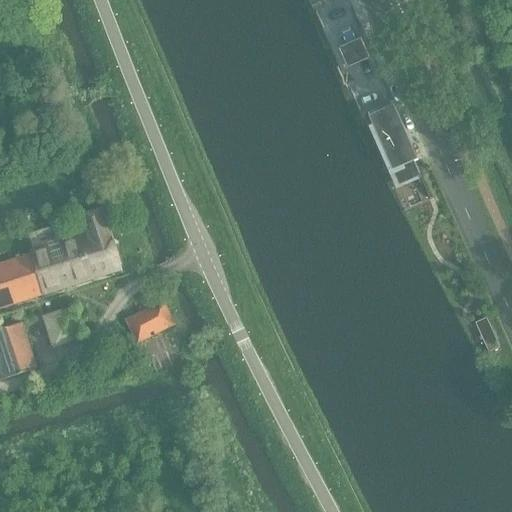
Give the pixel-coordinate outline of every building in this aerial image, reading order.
[(340,50),(339,50),(343,59),(365,49),(362,41),(349,46),(340,50)] [(365,49),(343,59),(346,67),(369,58),(365,49)] [(394,106),(369,117),(399,187),(421,177),(414,163),(418,161),(394,106)] [(0,309),(45,295),(122,270),(102,211),(82,217),(88,235),(32,254),(33,255),(0,265),(0,309)] [(163,302),(126,320),(138,344),(175,325),(163,302)] [(44,316),(55,347),(83,337),(72,306),(44,316)] [(487,319),(475,324),(489,353),(500,348),(499,345),(487,319)] [(22,324),(0,330),(0,381),(37,369),(22,324)]
